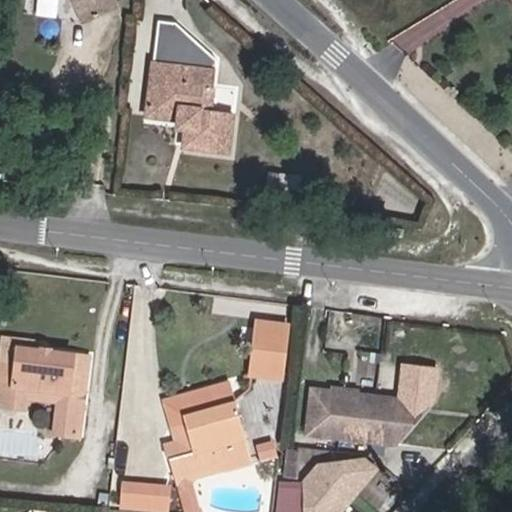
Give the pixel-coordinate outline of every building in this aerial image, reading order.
[(115,7),(112,0),(73,0),(83,20),(115,7)] [(201,108),(203,87),(213,89),(216,58),(175,22),(158,20),(151,80),(157,81),(156,96),(149,95),(146,115),(177,119),(186,121),(186,129),(184,146),(228,152),(233,112),(211,110),(201,108)] [(156,96),(157,81),(151,80),(149,95),(156,96)] [(0,119),(11,121),(16,86),(0,83),(0,119)] [(211,110),(213,89),(203,87),(201,108),(211,110)] [(186,129),(186,121),(177,119),(176,128),(186,129)] [(280,379),(287,325),(256,321),(251,374),(280,379)] [(0,363),(15,366),(17,347),(35,349),(36,343),(3,338),(0,363)] [(79,437),(88,356),(35,349),(17,347),(15,366),(0,363),(0,405),(25,408),(26,397),(58,401),(54,434),(79,437)] [(406,363),(404,392),(439,395),(441,366),(406,363)] [(194,479),(252,464),(229,385),(193,395),(197,412),(184,415),(194,453),(170,460),(175,478),(192,474),(194,479)] [(394,445),(420,414),(416,401),(311,389),(306,434),(394,445)] [(197,412),(193,395),(165,402),(176,442),(166,445),(170,460),(194,453),(184,415),(197,412)] [(420,414),(429,402),(416,401),(420,414)] [(290,477),(293,452),(280,450),(277,475),(290,477)] [(339,511),(376,470),(364,459),(318,465),(304,481),(305,511),(339,511)] [(194,480),(194,479),(192,474),(175,478),(177,485),(194,480)] [(149,511),(165,511),(168,488),(124,483),(121,509),(149,511)]
